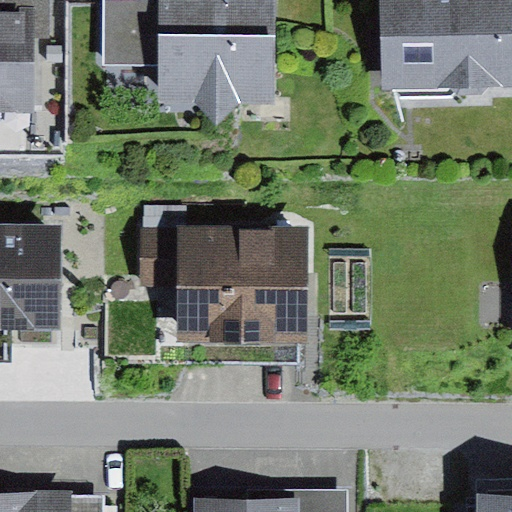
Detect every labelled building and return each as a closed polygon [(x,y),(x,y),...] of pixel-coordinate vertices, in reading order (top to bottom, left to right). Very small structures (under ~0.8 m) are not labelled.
[(50,0),(0,0),(0,118),(33,119),(37,39),(51,40),(50,0)] [(161,0),(162,4),(105,3),(104,67),(158,67),(158,108),(199,108),(219,128),(241,106),(274,107),(275,0),(161,0)] [(511,0),(382,0),(385,103),(511,99),(511,0)] [(64,234),(0,232),(0,338),(61,340),(64,234)] [(307,234),(176,232),(174,346),(305,348),(307,234)] [(244,504),(197,502),(196,511),(348,511),(349,493),(245,491),(244,504)] [(502,502),(468,502),(467,511),(511,511),(511,495),(502,496),(502,502)] [(101,511),(101,501),(0,500),(0,511),(101,511)]
